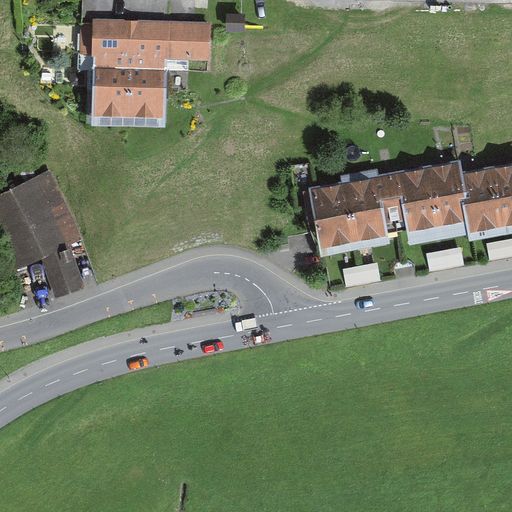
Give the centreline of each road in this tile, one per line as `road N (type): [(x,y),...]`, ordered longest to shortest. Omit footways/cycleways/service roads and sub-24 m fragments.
road 1 (unclassified): [(0,335),(209,269),(237,269),(268,293),(281,326)]
road 2 (tertiary): [(0,410),(124,355),(281,326)]
road 3 (tertiary): [(281,326),(511,283)]
